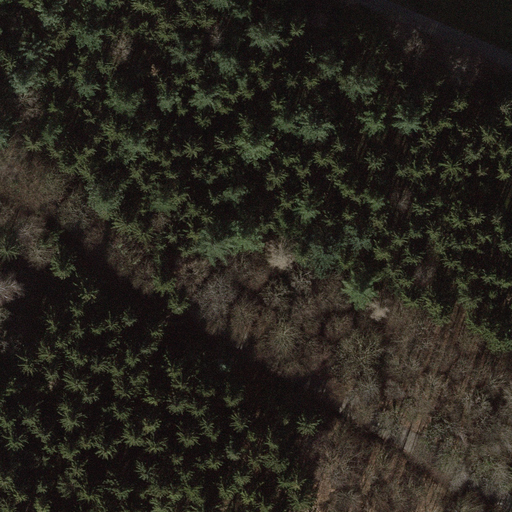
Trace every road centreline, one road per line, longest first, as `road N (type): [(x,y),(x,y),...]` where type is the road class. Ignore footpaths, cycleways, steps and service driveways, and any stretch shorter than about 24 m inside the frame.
road 1 (unclassified): [(0,170),(214,320),(511,503)]
road 2 (track): [(511,60),(373,0)]
